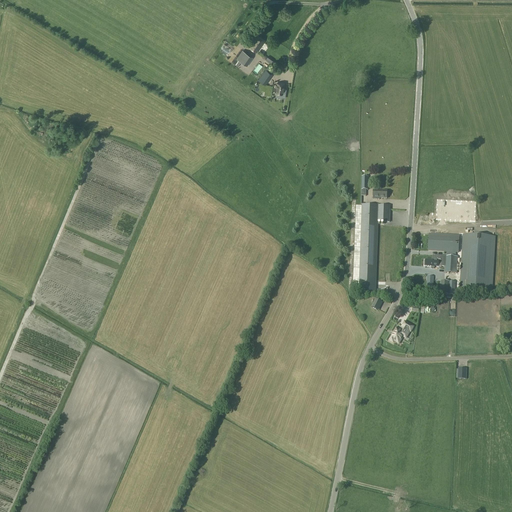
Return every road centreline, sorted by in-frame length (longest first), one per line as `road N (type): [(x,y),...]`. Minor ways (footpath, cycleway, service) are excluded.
road 1 (tertiary): [(368,349),(405,278),(420,50),(406,0)]
road 2 (tertiary): [(329,511),(368,349)]
road 3 (unclassified): [(511,357),(400,361),(368,349)]
